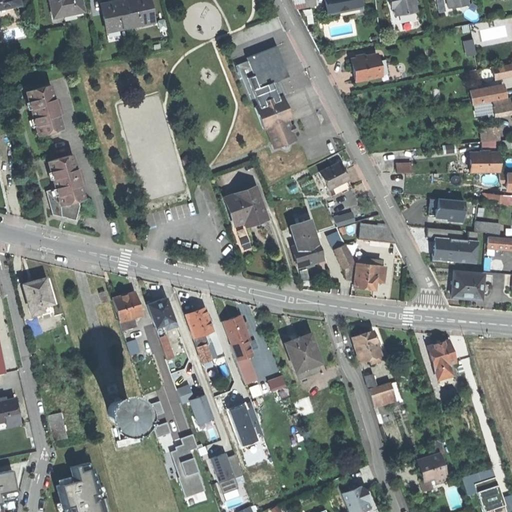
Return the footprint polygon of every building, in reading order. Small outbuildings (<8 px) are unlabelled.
[(0,0),(0,9),(19,5),(17,0),(0,0)] [(48,0),(52,17),(82,11),(79,0),(48,0)] [(106,32),(129,28),(124,0),(115,2),(108,3),(100,5),(106,32)] [(125,0),(124,0),(129,28),(152,23),(147,0),(125,0)] [(291,0),(296,10),(316,6),(314,0),(291,0)] [(324,0),(327,15),(337,13),(337,11),(360,6),(358,0),(324,0)] [(390,0),(392,8),(394,8),(396,16),(417,12),(416,4),(417,4),(416,0),(390,0)] [(511,16),(501,19),(503,28),(511,26),(511,16)] [(473,38),(463,40),(466,55),(476,53),(473,38)] [(489,60),(490,64),(511,60),(509,49),(483,55),(484,61),(489,60)] [(352,71),(354,82),(380,77),(378,62),(376,55),(350,59),(352,71)] [(385,61),(378,62),(380,77),(388,76),(385,61)] [(241,70),(256,108),(277,100),(262,62),(241,70)] [(511,62),(493,67),(495,77),(511,73),(511,62)] [(49,85),(25,92),(38,136),(61,130),(49,85)] [(497,89),(491,90),(492,98),(506,95),(504,88),(497,89)] [(472,94),(474,104),(506,98),(506,95),(492,98),(491,90),(472,94)] [(282,98),(279,99),(287,121),(291,120),(282,98)] [(286,122),(287,121),(279,99),(277,100),(256,108),(253,109),(262,131),(265,130),(286,122)] [(493,102),(494,108),(511,105),(510,99),(493,102)] [(495,117),(511,113),(511,105),(494,108),(493,108),(494,114),(495,117)] [(289,128),(286,122),(265,130),(273,150),(294,142),(292,136),(289,128)] [(498,142),(500,142),(499,128),(483,129),(484,143),(498,142)] [(511,141),(500,142),(498,142),(498,150),(511,148),(511,141)] [(469,174),(497,174),(497,155),(491,155),(480,155),(469,155),(469,166),(469,174)] [(71,156),(48,162),(55,191),(60,207),(77,202),(84,200),(77,178),(71,156)] [(319,174),(323,184),(344,174),(341,169),(339,164),(319,174)] [(397,174),(411,174),(411,165),(397,165),(397,174)] [(323,184),(326,190),(347,180),(344,174),(323,184)] [(499,183),(506,183),(511,182),(511,174),(499,175),(499,183)] [(224,199),(234,226),(244,222),(253,218),(255,223),(266,219),(254,187),(224,199)] [(79,206),(77,202),(60,207),(55,191),(46,193),(53,216),(63,218),(76,221),(79,206)] [(491,205),(499,205),(500,197),(492,196),(491,205)] [(499,205),(511,206),(511,197),(500,197),(499,205)] [(428,218),(435,219),(435,210),(437,210),(438,200),(430,199),(429,208),(428,218)] [(464,202),(438,200),(437,210),(435,210),(435,219),(454,220),(454,223),(462,223),(464,202)] [(334,215),(337,225),(355,221),(353,211),(334,215)] [(475,224),(475,233),(487,234),(487,225),(475,224)] [(290,229),(296,248),(316,241),(311,225),(303,227),(302,225),(290,229)] [(500,226),(487,225),(487,234),(499,234),(500,226)] [(317,235),(321,243),(329,239),(340,234),(336,226),(317,235)] [(428,227),(428,235),(446,236),(446,228),(428,227)] [(361,228),(359,241),(376,243),(385,244),(395,245),(388,231),(361,228)] [(477,260),(477,238),(432,238),(432,261),(477,260)] [(331,244),(329,239),(321,243),(323,248),(331,244)] [(505,240),(488,239),(487,249),(505,250),(505,240)] [(292,249),(298,268),(309,264),(322,260),(316,241),(296,248),(292,249)] [(345,269),(354,265),(345,245),(335,250),(343,270),(345,269)] [(352,283),(354,265),(345,269),(345,282),(352,283)] [(356,266),(354,289),(364,290),(374,291),(375,283),(376,267),(356,266)] [(384,268),(376,267),(375,283),(382,284),(384,268)] [(454,274),(451,298),(463,299),(480,301),(483,277),(454,274)] [(33,281),(22,284),(30,313),(41,310),(49,308),(52,307),(44,278),(33,281)] [(98,293),(102,303),(107,302),(104,291),(98,293)] [(112,299),(120,322),(134,317),(141,315),(134,292),(121,296),(112,299)] [(153,325),(154,327),(161,325),(163,324),(172,321),(165,299),(155,303),(147,306),(153,325)] [(193,312),(184,316),(192,338),(204,334),(211,331),(203,309),(193,312)] [(222,323),(230,345),(241,341),(248,338),(239,316),(229,320),(222,323)] [(137,326),(134,317),(120,322),(122,330),(137,326)] [(174,327),(172,321),(163,324),(165,330),(174,327)] [(147,335),(156,332),(154,327),(153,325),(144,328),(147,335)] [(165,335),(161,325),(154,327),(156,332),(158,338),(165,335)] [(161,346),(158,338),(156,332),(147,335),(152,349),(161,346)] [(361,335),(352,338),(359,362),(366,359),(378,356),(379,355),(372,332),(361,335)] [(213,360),(204,334),(192,338),(196,348),(204,345),(210,361),(213,360)] [(170,349),(165,335),(158,338),(161,346),(162,352),(170,349)] [(184,354),(194,351),(189,335),(178,339),(184,354)] [(284,345),(294,372),(319,363),(309,335),(294,341),(284,345)] [(427,347),(434,369),(449,364),(455,362),(449,340),(438,343),(427,347)] [(229,345),(235,362),(246,358),(245,354),(250,352),(246,342),(242,344),(241,341),(230,345),(229,345)] [(203,364),(210,361),(204,345),(196,348),(201,364),(203,364)] [(229,353),(219,356),(231,392),(241,388),(229,353)] [(381,365),(378,356),(366,359),(368,367),(371,366),(371,368),(381,365)] [(248,357),(246,358),(235,362),(244,386),(257,381),(248,357)] [(212,368),(210,361),(203,364),(205,370),(212,368)] [(452,375),(449,364),(434,369),(438,379),(452,375)] [(298,379),(310,375),(308,368),(296,372),(298,379)] [(268,379),(271,390),(286,386),(283,375),(268,379)] [(262,392),(270,390),(267,381),(259,384),(262,392)] [(397,382),(391,384),(393,393),(388,394),(390,399),(400,396),(399,391),(400,391),(397,382)] [(369,391),(371,399),(388,394),(393,393),(391,384),(369,391)] [(178,394),(187,420),(196,416),(187,391),(178,394)] [(299,416),(314,411),(309,397),(294,402),(299,416)] [(15,398),(0,401),(0,428),(20,424),(17,411),(15,398)] [(119,399),(116,400),(114,401),(111,403),(110,406),(108,409),(108,413),(109,416),(110,419),(113,421),(115,423),(118,423),(121,424),(124,423),(126,422),(129,421),(130,418),(132,416),(133,413),(132,410),(132,407),(131,405),(129,403),(126,401),(123,400),(119,399)] [(150,416),(163,411),(159,399),(146,404),(150,416)] [(241,445),(265,435),(251,400),(227,409),(241,445)] [(47,417),(54,442),(69,438),(62,413),(47,417)] [(157,436),(171,430),(166,420),(153,426),(157,436)] [(169,448),(184,496),(204,490),(191,448),(197,447),(193,432),(180,436),(182,444),(169,448)] [(115,442),(117,448),(139,442),(137,436),(115,442)] [(242,474),(234,450),(210,457),(226,508),(243,502),(235,476),(242,474)] [(429,457),(417,461),(421,471),(423,481),(434,477),(436,484),(447,480),(439,454),(433,456),(429,457)] [(82,458),(77,460),(81,472),(65,477),(70,497),(76,496),(79,504),(73,506),(74,511),(106,511),(101,493),(97,494),(95,487),(98,486),(91,462),(84,464),(82,458)] [(0,496),(4,496),(2,485),(18,482),(15,464),(0,466),(0,496)] [(493,467),(462,475),(467,495),(477,492),(482,510),(504,505),(493,467)] [(341,493),(349,511),(361,511),(370,509),(369,506),(371,505),(368,498),(366,490),(356,482),(348,486),(350,490),(350,492),(347,493),(344,492),(341,493)]
